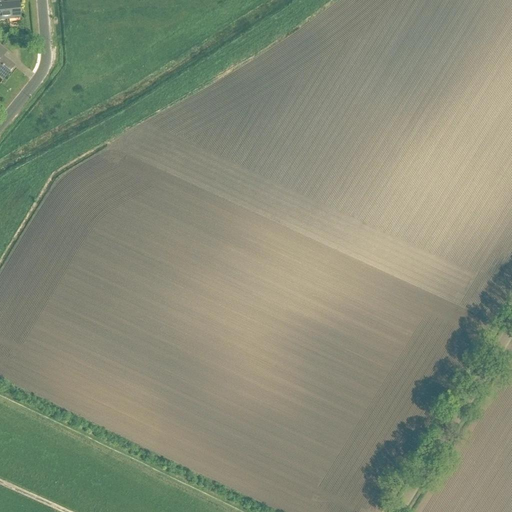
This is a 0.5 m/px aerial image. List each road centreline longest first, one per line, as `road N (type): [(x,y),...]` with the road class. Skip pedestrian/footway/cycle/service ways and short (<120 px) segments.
road 1 (tertiary): [(511,328),(398,511)]
road 2 (unclassified): [(0,125),(45,65),(41,0)]
